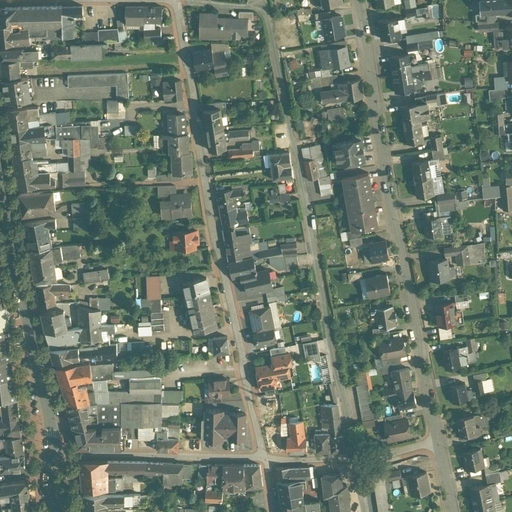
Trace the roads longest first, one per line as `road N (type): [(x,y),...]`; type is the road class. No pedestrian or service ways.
road 1 (residential): [(0,1),(175,3),(267,456)]
road 2 (residential): [(262,0),(355,459)]
road 3 (residential): [(439,442),(358,0)]
road 4 (secondary): [(0,166),(51,413),(50,453)]
road 5 (residential): [(50,453),(267,456)]
